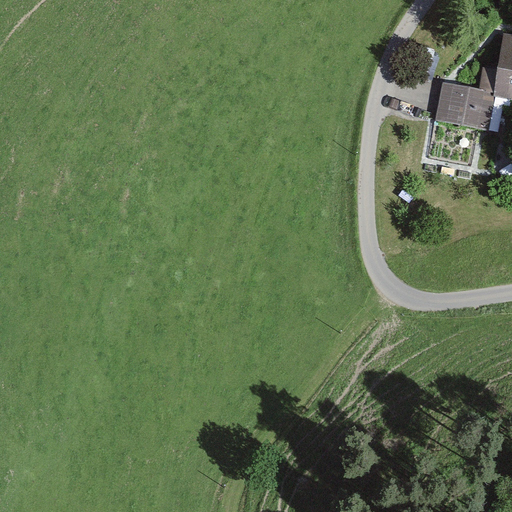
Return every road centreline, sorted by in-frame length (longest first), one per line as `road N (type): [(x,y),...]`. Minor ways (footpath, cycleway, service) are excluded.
road 1 (unclassified): [(424,0),(381,73),(369,120),(372,260),(387,284),(414,297),(511,292)]
road 2 (track): [(387,284),(234,485),(227,511)]
